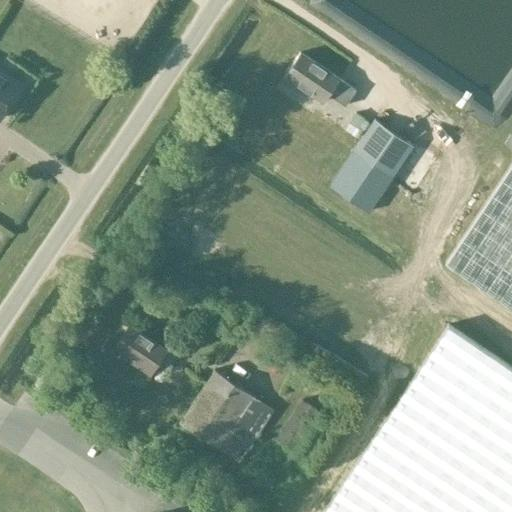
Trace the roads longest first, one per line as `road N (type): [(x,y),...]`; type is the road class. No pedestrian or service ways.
road 1 (unclassified): [(0,326),(219,0)]
road 2 (unknown): [(116,511),(96,465),(0,381)]
